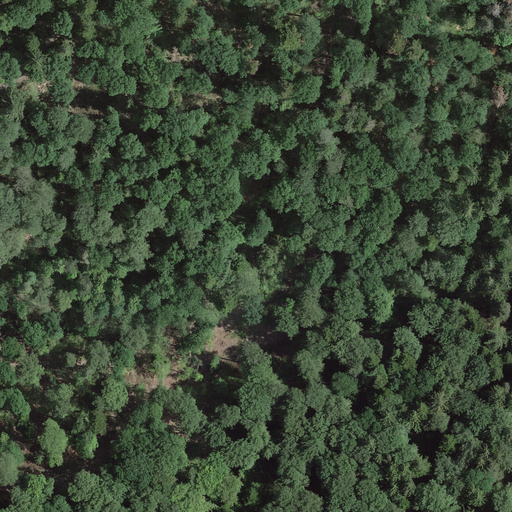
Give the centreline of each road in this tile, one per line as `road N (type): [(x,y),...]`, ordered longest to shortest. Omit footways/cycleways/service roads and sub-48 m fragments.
road 1 (track): [(15,78),(57,69),(155,0)]
road 2 (track): [(98,0),(0,98)]
